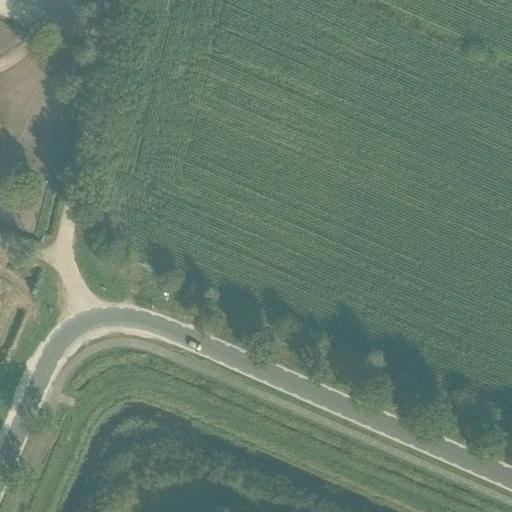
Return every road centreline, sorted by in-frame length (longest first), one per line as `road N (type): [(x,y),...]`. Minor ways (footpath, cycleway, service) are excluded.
road 1 (tertiary): [(0,473),(59,338),(99,316),(137,320),(511,483)]
road 2 (track): [(446,511),(174,389),(140,386),(105,394),(78,417),(37,511)]
road 3 (track): [(83,321),(63,238),(120,0)]
